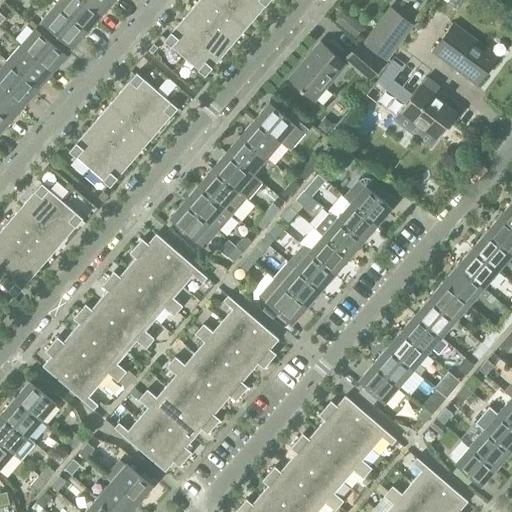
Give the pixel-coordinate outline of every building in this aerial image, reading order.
[(87,31),(101,15),(84,0),(59,0),(56,4),(87,31)] [(84,0),(101,15),(114,0),(84,0)] [(234,0),(199,0),(198,2),(218,19),(234,0)] [(270,0),(234,0),(218,19),(239,37),(270,0)] [(443,0),(458,10),(465,0),(443,0)] [(218,19),(198,2),(164,41),(184,59),(218,19)] [(73,48),(87,31),(56,4),(35,28),(51,42),(57,34),(73,48)] [(386,60),(413,25),(389,8),(363,42),(386,60)] [(345,10),(335,21),(345,29),(355,18),(345,10)] [(239,37),(218,19),(184,59),(205,76),(239,37)] [(498,56),(454,24),(432,52),(476,85),(498,56)] [(52,72),(73,48),(57,34),(51,42),(35,28),(20,45),(52,72)] [(320,42),(289,78),(314,100),(345,64),(320,42)] [(358,43),(345,58),(369,79),(382,63),(358,43)] [(52,72),(20,45),(6,61),(38,88),(52,72)] [(157,48),(154,45),(149,51),(152,54),(157,48)] [(392,60),(376,82),(385,89),(402,67),(392,60)] [(0,84),(24,105),(38,88),(6,61),(0,68),(0,84)] [(157,90),(137,73),(103,112),(123,129),(157,90)] [(420,86),(420,85),(400,112),(394,121),(430,148),(436,140),(457,112),(443,102),(445,99),(437,93),(435,96),(434,95),(440,86),(427,76),(420,86)] [(0,112),(10,121),(24,105),(0,84),(0,112)] [(123,129),(144,147),(178,108),(157,90),(123,129)] [(269,102),(254,119),(281,141),(290,150),(306,131),(295,120),(293,122),(269,102)] [(0,132),(10,121),(0,112),(0,132)] [(69,151),(80,161),(89,169),(123,129),(103,112),(69,151)] [(254,119),(240,135),(266,158),(281,141),(254,119)] [(324,119),(317,127),(325,134),(333,126),(324,119)] [(110,187),(144,147),(123,129),(89,169),(110,187)] [(240,135),(226,152),(237,161),(252,174),(264,161),(266,158),(240,135)] [(340,165),(343,161),(348,155),(339,148),(331,157),(340,165)] [(218,161),(212,168),(238,191),(247,198),(261,182),(252,174),(237,161),(226,152),(218,161)] [(315,154),(307,164),(314,170),(322,160),(315,154)] [(305,180),(314,170),(307,164),(298,174),(305,180)] [(247,198),(238,191),(212,168),(198,185),(222,206),(224,207),(232,214),(233,215),(247,198)] [(311,197),(326,181),(318,174),(304,190),(304,191),(311,197)] [(344,197),(351,203),(351,202),(377,224),(392,207),(380,198),(386,192),(371,179),(367,177),(363,177),(359,179),(344,197)] [(299,186),(292,181),(284,190),(291,196),(299,186)] [(8,222),(28,240),(62,201),(42,183),(8,222)] [(183,201),(217,230),(232,214),(224,207),(222,206),(198,185),(183,201)] [(98,198),(103,203),(109,196),(103,191),(98,198)] [(304,191),(295,200),(289,207),(290,207),(297,213),(302,207),(309,212),(317,202),(311,197),(304,191)] [(83,219),(62,201),(28,240),(49,258),(83,219)] [(183,201),(169,218),(203,248),(217,230),(183,201)] [(511,225),(511,201),(500,215),(511,225)] [(363,241),(377,224),(351,202),(351,203),(337,219),(363,241)] [(264,213),(271,219),(280,209),(273,203),(264,213)] [(288,223),(296,213),(297,213),(290,207),(281,217),(288,223)] [(363,241),(337,219),(329,211),(315,228),(323,235),(349,257),(363,241)] [(262,229),(271,219),(264,213),(255,223),(262,229)] [(511,225),(500,215),(486,232),(511,254),(511,225)] [(0,272),(28,240),(8,222),(0,231),(0,272)] [(274,239),(283,229),(276,223),(267,233),(274,239)] [(511,254),(486,232),(472,248),(498,271),(511,254)] [(142,239),(136,245),(184,286),(193,275),(202,283),(207,278),(156,234),(148,243),(142,239)] [(335,274),(349,257),(323,235),(309,251),(335,274)] [(245,236),(236,246),(243,252),(252,242),(245,236)] [(28,240),(0,272),(0,284),(15,297),(49,258),(28,240)] [(173,298),(184,286),(136,245),(129,253),(135,258),(128,266),(179,310),(183,306),(173,298)] [(321,290),(335,274),(309,251),(302,245),(288,262),(321,290)] [(234,262),(243,252),(236,246),(227,256),(234,262)] [(247,256),(254,262),(263,252),(256,246),(247,256)] [(484,287),(498,271),(472,248),(458,265),(484,287)] [(246,272),(254,262),(247,256),(239,266),(246,272)] [(307,307),(321,290),(288,262),(274,278),(280,284),(307,307)] [(470,304),(484,287),(458,265),(444,281),(470,304)] [(114,271),(108,278),(156,319),(165,308),(174,316),(179,310),(128,266),(119,276),(114,271)] [(145,331),(156,319),(108,278),(101,286),(107,291),(99,299),(150,343),(155,339),(145,331)] [(307,307),(280,284),(274,278),(259,295),(266,301),(292,324),(307,307)] [(444,281),(429,298),(455,320),(470,304),(444,281)] [(232,309),(222,320),(270,361),(276,354),(270,349),(278,340),(228,296),(223,301),(232,309)] [(441,337),(455,320),(429,298),(415,314),(441,337)] [(150,343),(99,299),(91,309),(85,304),(80,311),(127,352),(137,341),(146,348),(150,343)] [(265,307),(263,310),(273,319),(276,316),(265,307)] [(511,320),(511,312),(509,310),(496,326),(502,332),(511,320)] [(117,363),(127,352),(80,311),(73,319),(79,324),(71,332),(122,376),(127,371),(117,363)] [(448,343),(441,337),(415,314),(401,331),(427,353),(431,348),(438,353),(448,343)] [(263,368),(270,361),(222,320),(212,331),(203,324),(200,328),(251,372),(258,364),(263,368)] [(482,343),(488,349),(502,332),(496,326),(482,343)] [(242,382),(251,372),(200,328),(195,334),(203,342),(194,352),(242,393),(248,387),(242,382)] [(419,363),(427,353),(401,331),(387,347),(413,370),(413,369),(419,375),(424,369),(419,363)] [(57,337),(51,343),(99,384),(108,373),(117,381),(122,376),(71,332),(63,342),(57,337)] [(505,352),(511,344),(511,340),(507,336),(498,346),(505,352)] [(89,397),(99,384),(51,343),(45,351),(51,356),(42,366),(93,410),(98,404),(89,397)] [(479,359),(488,349),(482,343),(472,354),(479,359)] [(399,386),(413,370),(387,347),(373,364),(399,386)] [(235,401),(242,393),(194,352),(184,364),(175,357),(171,361),(222,405),(230,396),(235,401)] [(466,375),(474,365),(467,359),(459,369),(466,375)] [(487,359),(479,369),(485,375),(494,365),(487,359)] [(166,385),(214,426),(220,419),(214,414),(222,405),(171,361),(166,367),(176,375),(166,385)] [(384,403),(399,386),(373,364),(358,380),(364,386),(359,392),(373,404),(378,398),(384,403)] [(465,386),(471,391),(480,381),(473,375),(465,386)] [(451,391),(460,381),(453,376),(445,385),(451,391)] [(30,380),(14,399),(41,421),(56,403),(50,397),(54,392),(40,380),(35,385),(30,380)] [(207,434),(214,426),(166,385),(156,397),(147,389),(143,394),(194,438),(202,429),(207,434)] [(463,401),(471,391),(465,386),(456,396),(463,401)] [(446,398),(439,392),(431,402),(437,408),(446,398)] [(186,447),(194,438),(143,394),(138,400),(147,407),(138,418),(186,459),(192,452),(186,447)] [(331,400),(325,407),(372,448),(382,437),(391,445),(396,440),(345,396),(336,405),(331,400)] [(511,426),(511,397),(497,414),(511,426)] [(27,437),(41,421),(14,399),(1,414),(27,437)] [(362,460),(372,448),(325,407),(318,415),(324,420),(316,429),(367,472),(371,468),(362,460)] [(416,418),(423,424),(432,414),(424,408),(416,418)] [(445,408),(436,418),(443,424),(452,414),(445,408)] [(36,444),(27,437),(1,414),(0,415),(0,442),(13,453),(22,461),(36,444)] [(511,426),(497,414),(483,430),(509,453),(511,449),(511,426)] [(179,467),(186,459),(138,418),(128,430),(119,422),(114,428),(165,471),(173,462),(179,467)] [(436,418),(430,425),(439,433),(445,426),(443,425),(443,424),(436,418)] [(363,478),(367,472),(316,429),(308,438),(303,433),(297,440),(344,481),(354,471),(363,478)] [(483,430),(469,447),(495,469),(509,453),(483,430)] [(66,443),(74,449),(82,438),(75,432),(66,443)] [(334,493),(344,481),(297,440),(290,448),(295,453),(288,461),(339,505),(343,500),(334,493)] [(0,468),(13,453),(0,442),(0,468)] [(78,453),(86,459),(94,449),(87,443),(78,453)] [(481,486),(495,469),(469,447),(454,464),(481,486)] [(69,455),(62,449),(53,459),(60,465),(69,455)] [(421,470),(411,482),(414,484),(446,511),(460,511),(459,511),(467,502),(417,458),(412,463),(421,470)] [(65,469),(71,475),(80,465),(73,459),(65,469)] [(152,486),(126,463),(125,464),(120,460),(106,476),(111,480),(111,481),(137,503),(152,486)] [(274,466),(268,473),(313,511),(317,511),(326,503),(334,510),(339,505),(288,461),(280,471),(274,466)] [(54,471),(47,465),(39,475),(46,481),(54,471)] [(313,511),(268,473),(262,481),(267,485),(260,494),(280,511),(313,511)] [(37,491),(46,481),(39,475),(30,485),(37,491)] [(50,485),(57,491),(66,481),(59,475),(50,485)] [(115,511),(129,511),(137,503),(111,481),(97,497),(115,511)] [(446,511),(414,484),(411,482),(401,493),(392,486),(388,491),(391,493),(413,511),(446,511)] [(22,510),(33,497),(24,488),(17,496),(22,510)] [(45,491),(36,502),(43,508),(52,497),(45,491)] [(388,491),(384,496),(392,504),(385,511),(413,511),(391,493),(388,491)] [(280,511),(260,494),(252,503),(246,499),(240,506),(247,511),(280,511)] [(115,511),(97,497),(83,511),(115,511)] [(39,511),(43,508),(36,502),(27,511),(39,511)]
